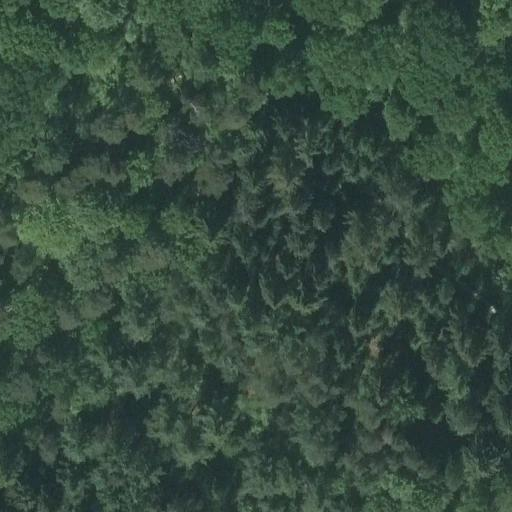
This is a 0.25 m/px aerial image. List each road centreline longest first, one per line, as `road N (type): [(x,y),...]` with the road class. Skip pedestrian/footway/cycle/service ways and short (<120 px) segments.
road 1 (track): [(224,122),(0,378)]
road 2 (track): [(333,0),(224,122)]
